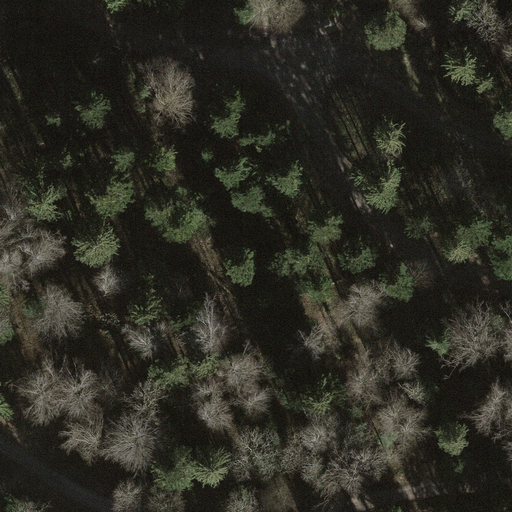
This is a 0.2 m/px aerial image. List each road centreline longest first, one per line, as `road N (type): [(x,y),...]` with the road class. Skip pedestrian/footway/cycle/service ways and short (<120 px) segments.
road 1 (track): [(511,277),(393,229),(334,160),(301,58)]
road 2 (track): [(301,58),(161,49),(62,0)]
road 3 (track): [(511,131),(426,117),(359,70),(301,58)]
road 4 (track): [(0,440),(128,498),(194,511)]
road 5 (track): [(376,511),(511,489)]
